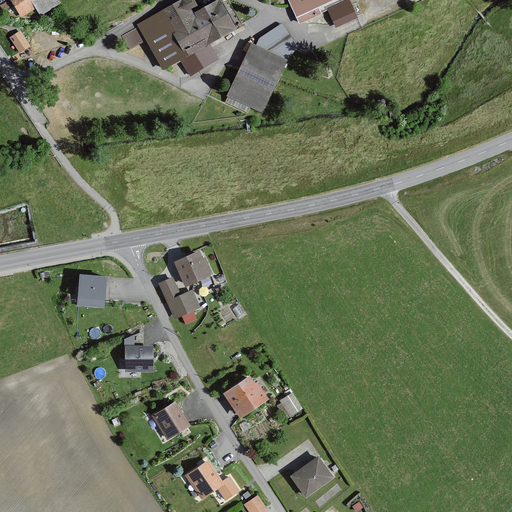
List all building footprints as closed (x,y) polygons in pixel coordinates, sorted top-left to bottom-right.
[(11,0),(22,16),(36,7),(41,15),(60,3),(57,0),(11,0)] [(238,24),(225,0),(222,0),(192,17),(182,0),(142,22),(166,65),(185,54),(194,70),(222,55),(213,38),(238,24)] [(293,0),(303,23),(329,11),(336,24),(358,14),(352,0),(293,0)] [(255,43),(251,41),(226,95),(262,112),(287,58),(281,55),(289,51),(300,68),(323,54),(312,34),(294,45),(283,26),(255,43)] [(135,27),(123,34),(130,48),(143,41),(135,27)] [(20,52),(31,44),(21,28),(10,36),(20,52)] [(200,248),(177,259),(188,284),(212,273),(200,248)] [(109,274),(80,271),(77,305),(106,308),(109,274)] [(182,294),(174,276),(161,282),(176,319),(202,309),(193,289),(182,294)] [(120,340),(120,366),(152,365),(152,339),(120,340)] [(267,398),(252,374),(226,390),(242,414),(267,398)] [(284,416),(299,410),(293,393),(278,399),(284,416)] [(173,396),(149,409),(165,437),(189,423),(173,396)] [(203,451),(178,468),(196,494),(212,483),(221,496),(236,486),(225,470),(219,474),(203,451)] [(335,478),(319,456),(294,473),(310,496),(335,478)] [(247,509),(242,511),(250,511),(265,503),(255,487),(239,497),(247,509)]
